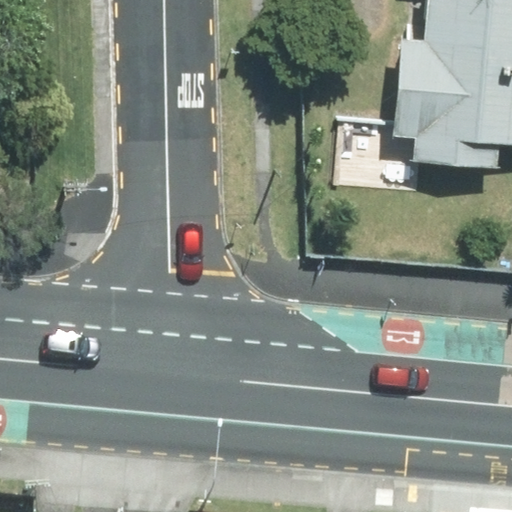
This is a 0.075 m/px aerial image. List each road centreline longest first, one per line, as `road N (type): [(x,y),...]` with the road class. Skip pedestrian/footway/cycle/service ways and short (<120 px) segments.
road 1 (residential): [(166,0),(170,375)]
road 2 (primary): [(170,375),(511,406)]
road 3 (primary): [(0,360),(170,375)]
